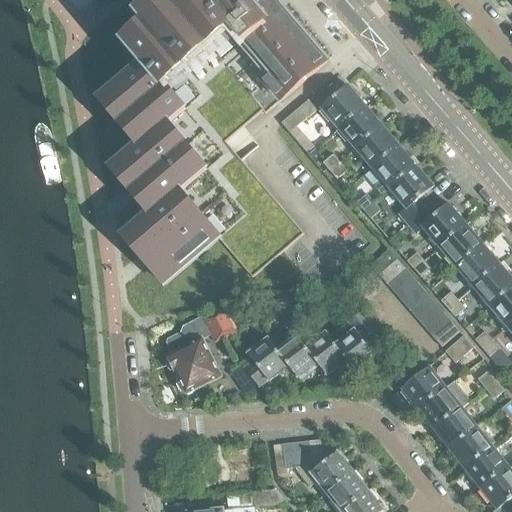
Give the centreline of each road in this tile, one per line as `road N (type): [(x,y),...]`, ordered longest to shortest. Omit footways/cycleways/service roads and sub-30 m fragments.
road 1 (residential): [(449,511),(380,425),(353,415),(130,430)]
road 2 (tertiary): [(511,193),(347,0)]
